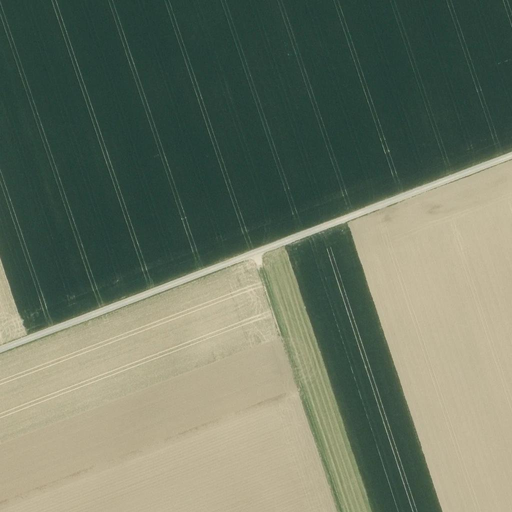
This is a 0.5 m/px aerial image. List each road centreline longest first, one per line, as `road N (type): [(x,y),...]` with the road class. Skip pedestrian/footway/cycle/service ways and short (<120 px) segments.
road 1 (track): [(511,156),(0,357)]
road 2 (track): [(254,253),(342,511)]
